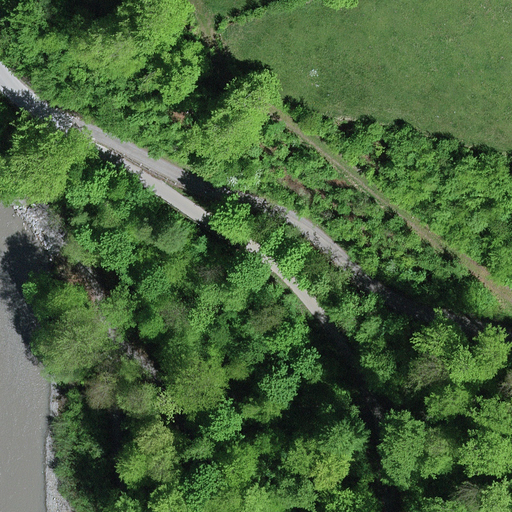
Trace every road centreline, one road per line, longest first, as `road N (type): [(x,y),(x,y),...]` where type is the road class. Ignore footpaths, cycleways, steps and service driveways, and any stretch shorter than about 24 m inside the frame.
road 1 (track): [(464,327),(390,297),(304,227),(179,180),(22,104),(73,146),(211,223),(292,282),(339,338),(377,421)]
road 2 (track): [(212,24),(212,53),(232,86),(511,293)]
road 3 (track): [(109,352),(219,407),(262,469),(272,511)]
